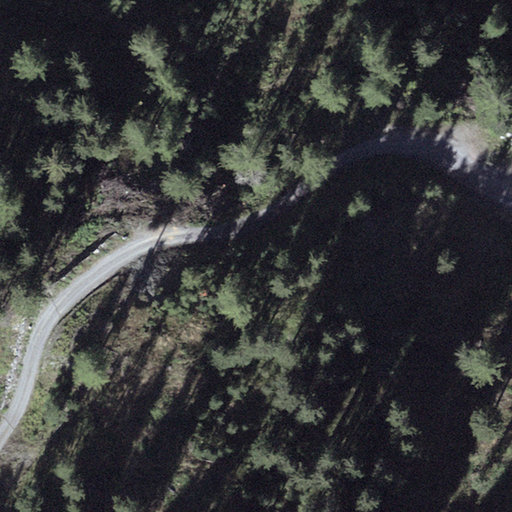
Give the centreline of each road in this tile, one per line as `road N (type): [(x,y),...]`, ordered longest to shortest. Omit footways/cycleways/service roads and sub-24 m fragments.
road 1 (track): [(0,443),(19,415),(49,305),(132,239),(215,233),(265,216),(375,130)]
road 2 (track): [(375,130),(447,138),(511,184)]
